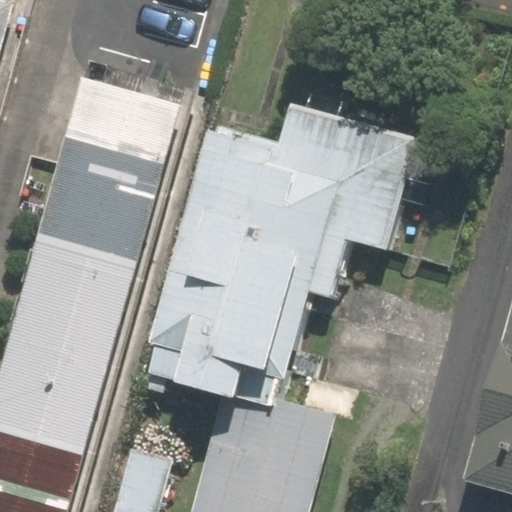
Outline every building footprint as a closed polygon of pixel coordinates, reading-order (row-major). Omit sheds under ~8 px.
[(0,0),(0,89),(24,0),(0,0)] [(0,511),(98,511),(215,99),(112,70),(0,469),(0,511)] [(443,135),(315,101),(304,141),(235,123),(178,336),(183,337),(175,368),(245,387),(307,403),(338,288),(359,293),(374,237),(413,248),(443,135)] [(511,379),(486,477),(511,483),(511,379)] [(211,511),(328,511),(354,416),(307,403),(245,387),(211,511)] [(180,511),(193,462),(151,452),(137,511),(180,511)]
